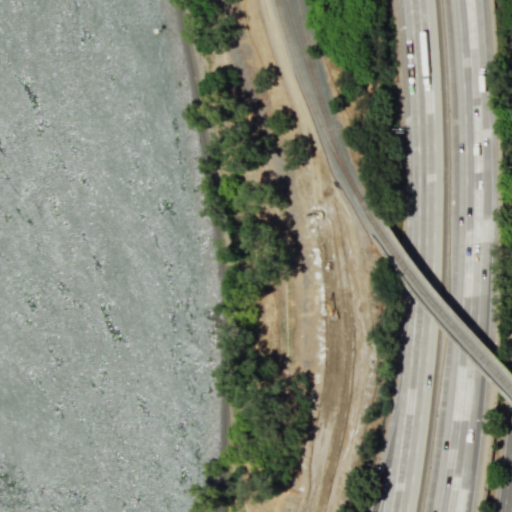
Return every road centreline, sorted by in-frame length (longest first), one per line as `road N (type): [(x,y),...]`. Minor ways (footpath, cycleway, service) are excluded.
road 1 (motorway): [(448,511),(475,244),(465,0)]
road 2 (motorway): [(466,511),(486,326),(474,128)]
road 3 (motorway): [(425,239),(372,511)]
road 4 (motorway): [(425,239),(399,511)]
road 5 (motorway): [(417,0),(425,239)]
